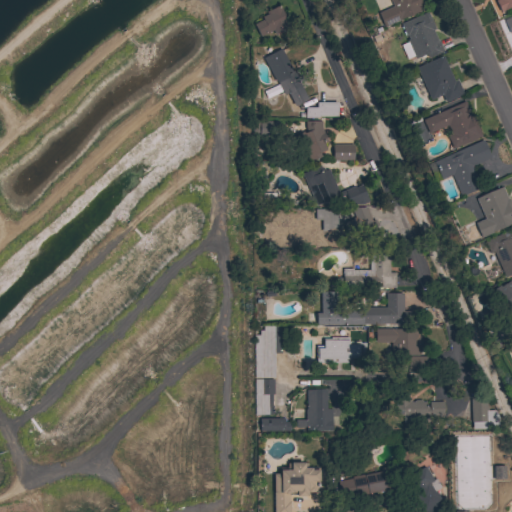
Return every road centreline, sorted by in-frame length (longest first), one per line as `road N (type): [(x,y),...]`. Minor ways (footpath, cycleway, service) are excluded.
road 1 (residential): [(437,380),(459,358),(302,0)]
road 2 (residential): [(511,128),(454,0)]
